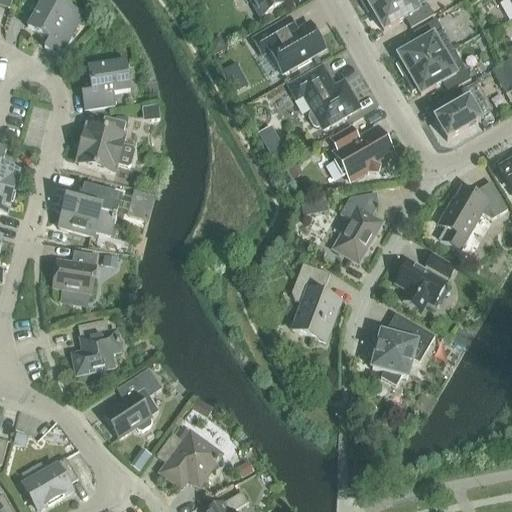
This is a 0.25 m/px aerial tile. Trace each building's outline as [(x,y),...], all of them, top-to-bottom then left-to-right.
[(0,0),(0,7),(10,10),(12,0),(0,0)] [(58,3),(53,0),(43,0),(27,29),(49,41),(44,50),(60,58),(83,17),(71,10),(70,5),(63,1),(58,3)] [(199,0),(188,0),(186,2),(192,13),(203,6),(199,0)] [(249,0),(260,19),(286,4),(284,0),(249,0)] [(362,0),(359,2),(367,16),(372,13),(393,0),(362,0)] [(411,0),(393,0),(372,13),(383,32),(405,20),(411,30),(434,17),(427,6),(418,12),(411,0)] [(511,0),(499,0),(501,3),(506,0),(507,0),(511,8),(511,0)] [(289,19),(252,41),(262,58),(263,58),(261,54),(267,51),(282,77),(297,68),(298,69),(309,62),(308,61),(325,52),(309,25),(296,32),(289,19)] [(395,66),(404,80),(453,51),(436,21),(413,34),(419,45),(397,57),(401,63),(395,66)] [(221,38),(210,44),(216,55),(227,49),(221,38)] [(417,91),(420,97),(442,84),(448,95),(471,82),(453,51),(404,80),(412,94),(417,91)] [(511,60),(502,66),(511,83),(511,60)] [(92,93),(82,95),(85,112),(115,108),(113,95),(130,93),(125,63),(88,69),(92,93)] [(224,72),(228,80),(241,74),(237,65),(224,72)] [(511,83),(502,66),(492,72),(506,96),(511,92),(511,83)] [(322,69),(289,88),(296,101),(304,97),(312,113),(310,114),(308,117),(308,120),(313,128),(316,130),(319,129),(321,128),(323,131),(359,110),(344,84),(334,90),(329,81),(325,83),(318,72),(323,70),(322,69)] [(435,122),(447,142),(480,123),(478,121),(481,119),(482,120),(466,90),(448,100),(454,110),(435,122)] [(159,109),(142,111),(143,124),(160,123),(159,109)] [(117,170),(117,167),(128,169),(131,167),(135,152),(133,149),(123,146),(124,143),(122,142),(126,125),(104,119),(101,131),(88,127),(87,133),(85,133),(78,160),(80,160),(78,166),(113,175),(115,169),(117,170)] [(271,128),(258,135),(276,167),(289,159),(271,128)] [(358,141),(352,130),(330,142),(337,154),(334,156),(350,183),(367,173),(376,175),(379,167),(394,158),(378,130),(358,141)] [(0,191),(12,195),(18,174),(1,169),(7,147),(0,145),(0,191)] [(511,161),(498,170),(502,177),(504,182),(505,181),(511,193),(511,161)] [(297,167),(287,172),(293,183),(302,178),(297,167)] [(441,242),(458,252),(480,215),(491,221),(507,212),(491,185),(474,195),(473,196),(462,190),(450,210),(449,209),(438,227),(447,232),(441,242)] [(59,230),(93,240),(95,233),(110,238),(114,225),(115,225),(116,220),(115,220),(121,197),(83,187),(78,205),(66,202),(59,230)] [(12,195),(0,191),(0,214),(7,216),(12,195)] [(153,199),(134,194),(127,218),(147,224),(153,199)] [(340,217),(350,223),(334,251),(358,265),(381,225),(371,219),(378,207),(376,196),(349,200),(340,217)] [(326,203),(319,204),(321,216),(328,214),(326,203)] [(57,263),(53,291),(91,297),(97,257),(73,253),(72,265),(57,263)] [(424,272),(408,263),(395,286),(408,293),(402,303),(421,313),(427,304),(433,307),(435,304),(440,306),(447,294),(447,289),(444,288),(455,270),(432,257),(424,272)] [(105,259),(103,267),(117,270),(118,261),(105,259)] [(330,277),(303,266),(291,296),(294,303),(302,306),(292,332),(325,345),(332,326),(331,326),(339,303),(322,297),(330,277)] [(419,365),(434,339),(396,317),(384,337),(386,339),(382,344),(379,343),(372,371),(384,374),(380,380),(395,388),(401,379),(407,380),(412,361),(419,365)] [(83,354),(72,357),(77,378),(114,370),(111,357),(118,355),(120,352),(117,336),(113,334),(108,335),(106,323),(78,329),(83,354)] [(119,441),(136,430),(138,433),(142,434),(150,428),(151,424),(149,421),(151,420),(150,419),(159,414),(149,400),(161,392),(148,372),(117,392),(124,404),(103,418),(119,441)] [(183,444),(172,436),(156,458),(167,466),(160,476),(181,491),(188,481),(199,489),(222,457),(190,434),(183,444)] [(17,435),(13,447),(25,450),(28,438),(17,435)] [(28,487),(24,489),(37,511),(70,493),(68,488),(78,482),(65,460),(54,467),(56,471),(28,487)] [(248,464),(237,470),(242,481),(254,475),(248,464)] [(236,511),(248,505),(242,495),(211,511),(236,511)] [(0,511),(12,511),(3,496),(0,497),(0,511)]
